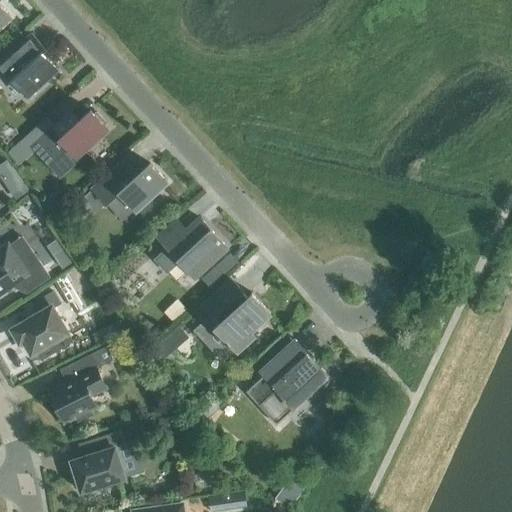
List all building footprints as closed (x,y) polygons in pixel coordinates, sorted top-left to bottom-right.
[(0,26),(11,17),(0,4),(0,26)] [(0,76),(7,84),(11,81),(27,99),(58,71),(41,53),(45,49),(31,33),(0,61),(0,76)] [(90,109),(62,135),(54,126),(32,146),(48,164),(67,147),(76,157),(86,148),(89,150),(99,141),(97,138),(108,129),(104,125),(106,123),(96,112),(94,114),(90,109)] [(13,145),(7,151),(13,157),(19,151),(13,145)] [(106,204),(119,192),(136,211),(139,208),(144,213),(154,204),(149,199),(167,182),(150,163),(141,171),(127,156),(92,189),(106,204)] [(6,160),(0,164),(0,177),(16,200),(28,191),(6,160)] [(56,190),(42,203),(57,219),(70,206),(56,190)] [(158,237),(167,248),(154,259),(167,272),(179,261),(194,277),(227,248),(200,218),(182,234),(172,224),(158,237)] [(14,253),(8,244),(0,249),(0,294),(20,281),(28,292),(50,277),(30,248),(17,257),(14,253)] [(64,247),(53,255),(62,269),(73,261),(64,247)] [(83,263),(69,271),(75,283),(90,275),(83,263)] [(231,279),(202,305),(218,323),(214,327),(237,352),(254,336),(250,332),(270,313),(251,293),(245,298),(240,293),(242,291),(231,279)] [(53,291),(33,304),(39,314),(13,329),(20,341),(24,339),(32,353),(47,344),(48,347),(48,348),(69,338),(69,336),(68,337),(52,308),(60,303),(53,291)] [(177,299),(164,312),(174,322),(187,310),(177,299)] [(120,319),(106,326),(113,340),(126,333),(120,319)] [(179,325),(152,349),(157,354),(184,331),(179,325)] [(106,346),(69,365),(75,377),(48,391),(64,423),(75,417),(77,421),(91,414),(89,410),(96,407),(90,395),(105,388),(96,368),(113,360),(106,346)] [(288,348),(260,374),(262,376),(246,391),(265,413),(275,404),(282,412),(316,381),(312,377),(321,369),(306,353),(299,361),(288,348)] [(161,418),(166,435),(183,429),(177,413),(161,418)] [(145,418),(129,424),(133,438),(150,432),(145,418)] [(110,482),(125,477),(115,447),(126,443),(122,430),(95,438),(99,451),(71,460),(75,472),(70,473),(75,488),(79,487),(81,491),(95,487),(97,491),(111,486),(110,482)] [(289,478),(275,498),(289,509),(304,489),(289,478)] [(244,491),(226,494),(229,508),(247,506),(244,491)]
